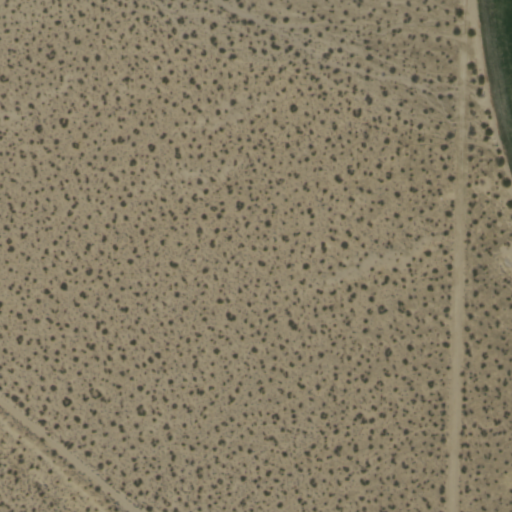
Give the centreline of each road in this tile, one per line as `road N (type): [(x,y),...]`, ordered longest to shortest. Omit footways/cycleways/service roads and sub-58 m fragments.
road 1 (residential): [(476,0),(454,511)]
road 2 (track): [(107,511),(0,428)]
